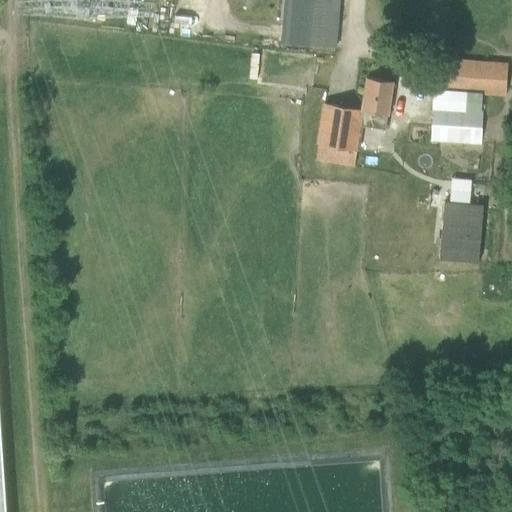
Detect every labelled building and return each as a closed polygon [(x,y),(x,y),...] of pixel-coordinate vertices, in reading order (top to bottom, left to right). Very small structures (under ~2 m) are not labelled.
[(339,0),(317,0),(317,6),(308,5),(306,26),(309,27),(308,45),(335,48),(339,0)] [(434,89),(454,90),(506,93),(508,63),(436,59),(434,89)] [(388,114),(393,81),(367,77),(362,110),(326,104),(319,144),(357,151),(361,125),(385,129),(388,114)] [(432,107),(430,127),(430,140),(481,144),(483,110),(432,107)] [(413,159),(409,201),(426,203),(430,161),(413,159)]
